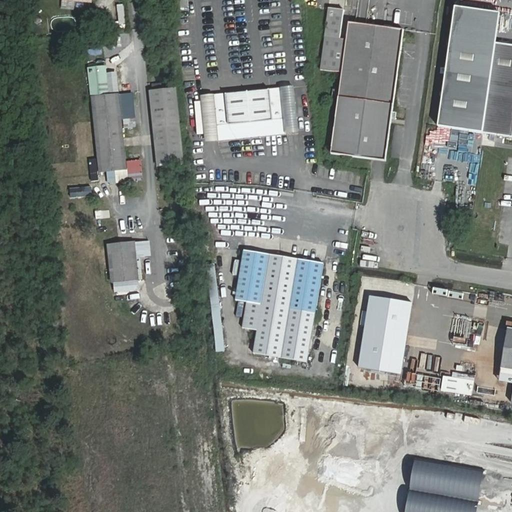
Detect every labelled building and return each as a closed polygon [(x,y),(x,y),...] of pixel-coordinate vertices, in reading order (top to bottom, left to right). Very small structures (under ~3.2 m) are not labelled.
[(126,4),(118,5),(120,24),(128,24),(126,4)] [(332,150),(387,158),(406,27),(351,19),(348,38),(342,37),(346,10),(331,7),(322,67),(344,71),(332,150)] [(451,41),(497,48),(502,17),(456,11),(451,41)] [(451,41),(438,132),(511,142),(511,50),(497,48),(451,41)] [(180,154),(173,78),(149,81),(156,156),(180,154)] [(288,79),(280,80),(284,122),(284,126),(292,125),(288,79)] [(224,85),(213,86),(217,128),(243,126),(243,129),(243,130),(258,129),(258,128),(258,124),(284,122),(280,80),(269,81),(224,85)] [(94,85),(101,161),(123,159),(117,83),(94,85)] [(213,86),(206,86),(210,133),(217,132),(217,128),(213,86)] [(110,242),(114,282),(138,279),(134,241),(110,242)] [(302,363),(320,265),(246,251),(237,300),(262,305),(252,354),(302,363)] [(499,317),(501,293),(486,292),(484,316),(499,317)] [(414,301),(370,293),(355,370),(399,378),(414,301)]
